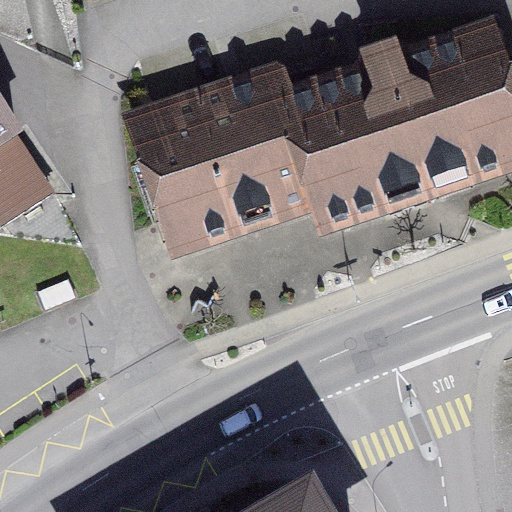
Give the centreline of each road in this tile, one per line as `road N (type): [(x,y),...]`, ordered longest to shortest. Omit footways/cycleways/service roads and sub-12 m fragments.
road 1 (primary): [(377,333),(177,432),(51,511)]
road 2 (tertiary): [(442,511),(420,431),(377,333)]
road 3 (primary): [(511,286),(377,333)]
